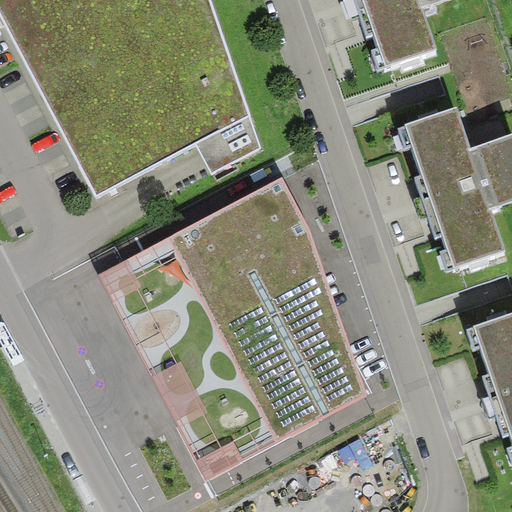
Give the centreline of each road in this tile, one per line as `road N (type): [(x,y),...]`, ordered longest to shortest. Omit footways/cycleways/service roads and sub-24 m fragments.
road 1 (residential): [(284,0),(449,476),(450,511)]
road 2 (residential): [(124,511),(0,280)]
